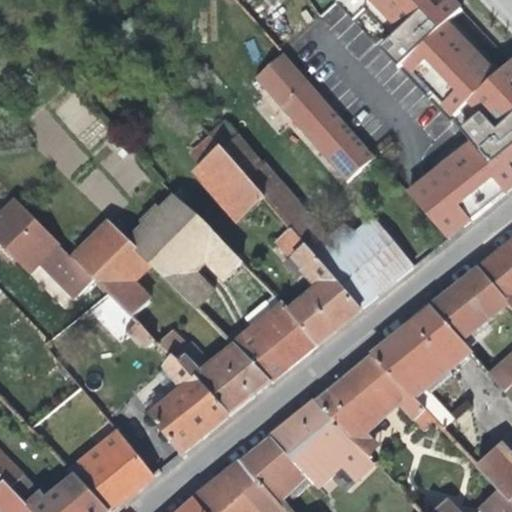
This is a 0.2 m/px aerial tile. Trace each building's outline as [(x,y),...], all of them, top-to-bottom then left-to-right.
[(404,65),(449,24),(463,12),(451,0),(340,0),(337,3),(352,20),(364,9),(387,34),(396,26),(401,32),(380,50),(399,70),(404,65)] [(472,49),(449,24),(404,65),(453,118),(468,105),(498,78),(472,49)] [(376,160),(285,57),(256,82),(347,185),(376,160)] [(511,64),(498,78),(468,105),(479,117),(460,134),(470,146),(511,191),(511,64)] [(227,120),(209,134),(211,137),(222,149),(248,180),(266,164),(227,120)] [(222,149),(211,137),(191,155),(202,167),(222,149)] [(492,211),(511,192),(511,191),(470,146),(424,187),(463,230),(489,207),(492,211)] [(248,180),(222,149),(202,167),(200,169),(245,221),(267,201),(248,180)] [(266,164),(248,180),(267,201),(292,230),(313,253),(332,237),(266,164)] [(245,221),(200,169),(193,175),(238,226),(245,221)] [(463,230),(424,187),(410,200),(449,243),(463,230)] [(175,196),(131,240),(158,267),(202,311),(216,297),(197,278),(211,264),(229,282),(246,266),(175,196)] [(32,276),(42,266),(62,246),(18,202),(0,220),(0,243),(11,254),(12,252),(19,259),(17,261),(32,276)] [(334,278),(363,311),(393,286),(416,268),(375,218),(359,231),(345,226),(332,237),(313,253),(334,278)] [(113,223),(76,260),(97,282),(111,295),(136,320),(156,300),(140,284),(158,267),(131,240),(113,223)] [(295,269),(313,253),(292,230),(275,245),(295,269)] [(511,238),(503,246),(511,257),(511,238)] [(76,260),(62,246),(42,266),(78,301),(97,282),(76,260)] [(478,267),(510,305),(511,303),(511,257),(503,246),(478,267)] [(334,278),(313,253),(295,269),(316,294),(334,278)] [(462,280),(494,318),(510,305),(478,267),(462,280)] [(334,278),(316,294),(309,299),(335,330),(350,321),(363,311),(334,278)] [(449,291),(432,305),(465,344),(494,318),(462,280),(449,291)] [(335,330),(309,299),(293,313),(319,344),(335,330)] [(259,337),(291,310),(283,302),(236,342),(241,349),(272,384),(288,371),(259,337)] [(443,359),(405,391),(414,402),(472,353),(465,344),(432,305),(412,322),(443,359)] [(304,357),(319,344),(293,313),(291,310),(259,337),(288,371),(304,357)] [(392,339),(374,355),(405,391),(443,359),(412,322),(392,339)] [(156,342),(141,325),(131,334),(147,351),(156,342)] [(180,365),(189,357),(196,352),(177,330),(162,344),(175,359),(180,365)] [(241,349),(227,361),(257,396),(272,384),(241,349)] [(189,357),(207,378),(214,372),(196,352),(189,357)] [(511,352),(489,372),(506,392),(511,387),(511,352)] [(414,402),(405,391),(374,355),(355,370),(387,408),(396,400),(402,407),(414,421),(424,414),(414,402)] [(180,365),(192,379),(198,386),(207,378),(189,357),(180,365)] [(181,388),(192,379),(180,365),(175,359),(164,369),(181,388)] [(214,372),(207,378),(198,386),(229,421),(245,407),(257,396),(227,361),(214,372)] [(355,370),(342,381),(374,419),(348,440),(367,462),(383,448),(370,433),(402,407),(396,400),(387,408),(355,370)] [(192,379),(181,388),(149,416),(186,458),(211,436),(229,421),(198,386),(192,379)] [(332,389),(317,402),(348,440),(374,419),(342,381),(332,389)] [(25,400),(13,411),(44,444),(56,433),(25,400)] [(348,440),(317,402),(295,421),(284,430),(319,472),(337,457),(338,459),(349,450),(359,461),(363,458),(366,462),(367,462),(348,440)] [(305,484),(319,472),(284,430),(269,440),(299,476),(305,484)] [(76,480),(104,511),(112,511),(155,474),(116,431),(70,472),(76,480)] [(283,511),(292,506),(287,500),(280,492),(299,476),(269,440),(226,474),(192,502),(200,511),(283,511)] [(501,490),(510,499),(511,496),(511,451),(505,443),(479,467),(501,490)] [(0,474),(4,478),(12,488),(27,475),(3,448),(0,451),(0,474)] [(27,475),(12,488),(28,506),(43,493),(27,475)] [(287,500),(305,484),(299,476),(280,492),(287,500)] [(33,511),(28,506),(12,488),(4,478),(0,481),(0,507),(4,511),(33,511)] [(84,511),(104,511),(76,480),(65,490),(84,511)] [(28,506),(33,511),(84,511),(65,490),(62,486),(48,498),(43,493),(28,506)] [(501,490),(477,511),(511,511),(511,501),(510,499),(501,490)] [(436,511),(462,511),(450,499),(436,511)] [(200,511),(192,502),(183,509),(185,511),(200,511)]
